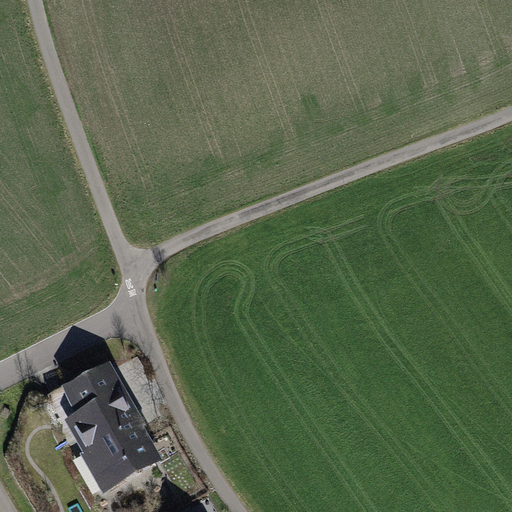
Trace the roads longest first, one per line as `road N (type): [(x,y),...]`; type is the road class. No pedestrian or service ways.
road 1 (residential): [(511,115),(131,265)]
road 2 (residential): [(34,0),(131,265)]
road 3 (residential): [(136,307),(239,511)]
road 4 (residential): [(0,378),(136,307)]
